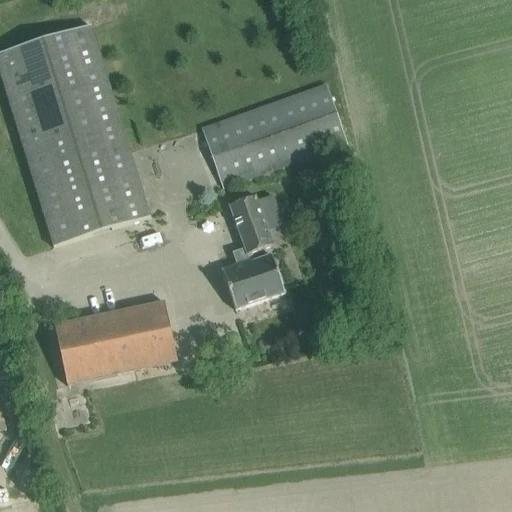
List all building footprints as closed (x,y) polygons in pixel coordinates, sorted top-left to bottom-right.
[(0,76),(53,249),(150,220),(91,28),(0,55),(0,76)] [(222,187),(345,145),(326,87),(202,129),(222,187)] [(271,197),(289,240),(304,233),(285,190),(271,197)] [(255,263),(252,255),(274,247),(256,198),(229,208),(244,251),(234,255),(238,268),(222,273),(235,312),(285,295),(271,257),(255,263)] [(177,364),(168,323),(164,304),(163,304),(163,305),(56,328),(56,327),(54,327),(59,347),(67,388),(177,364)]
